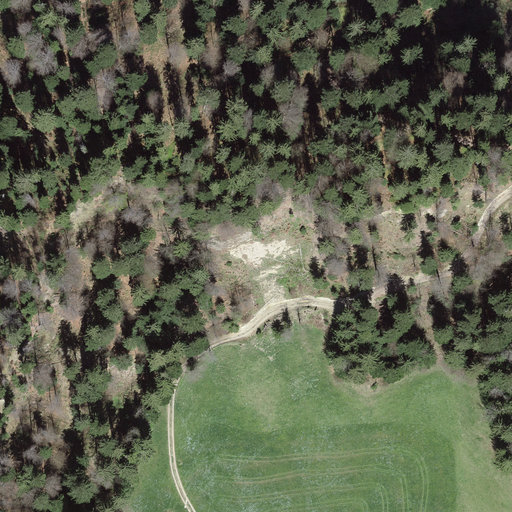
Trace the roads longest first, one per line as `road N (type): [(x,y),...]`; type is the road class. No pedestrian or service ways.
road 1 (track): [(511,196),(493,213),(459,275),(382,286),(348,308),(301,305),(249,337),(219,340),(180,375),(175,482),(194,511)]
road 2 (track): [(301,0),(308,53),(335,98),(413,129)]
road 3 (track): [(357,112),(329,68),(332,42),(359,0)]
